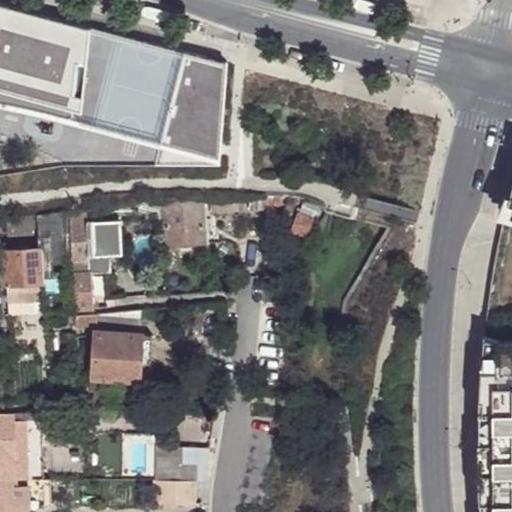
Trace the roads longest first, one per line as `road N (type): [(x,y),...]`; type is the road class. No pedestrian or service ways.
road 1 (residential): [(436,511),(429,436),(436,284),(483,73)]
road 2 (residential): [(210,0),(483,73)]
road 3 (residential): [(225,511),(249,300)]
